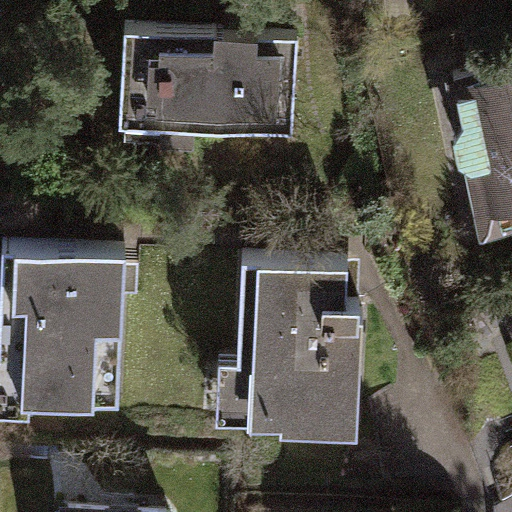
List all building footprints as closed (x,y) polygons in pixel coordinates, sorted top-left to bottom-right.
[(293,123),(297,26),(124,19),(120,116),(159,117),(158,134),(193,135),(194,119),(293,123)] [(469,153),(484,222),(511,216),(511,54),(450,68),(458,106),(453,121),(459,146),(469,153)] [(126,237),(0,233),(0,386),(121,391),(126,237)] [(242,248),(237,398),(356,402),(359,288),(344,287),(345,251),(242,248)] [(511,511),(511,493),(495,501),(495,511),(511,511)] [(166,511),(167,504),(67,501),(67,511),(166,511)]
